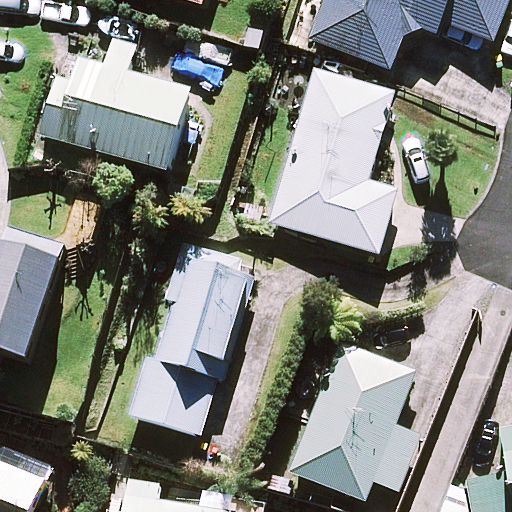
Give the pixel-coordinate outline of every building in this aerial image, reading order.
[(167,0),(203,12),(207,0),(167,0)] [(511,2),(511,0),(327,0),(311,43),(392,76),(409,32),(436,43),(443,27),(494,48),(511,2)] [(130,79),(99,70),(99,71),(82,66),(75,89),(60,85),(43,141),(169,180),(194,99),(130,79)] [(396,98),(318,74),(272,227),(380,260),(399,197),(369,188),(396,98)] [(70,271),(3,249),(0,258),(0,368),(33,380),(70,271)] [(256,271),(184,250),(168,304),(176,306),(158,363),(151,361),(133,420),(204,442),(256,271)] [(418,377),(341,348),(291,478),(367,507),(375,487),(401,497),(422,442),(397,433),(418,377)] [(466,511),(446,506),(443,511),(511,511),(511,429),(504,430),(511,481),(470,487),(473,511),(466,511)] [(0,511),(38,511),(49,489),(0,468),(0,511)] [(231,511),(232,504),(205,499),(203,511),(180,511),(172,511),(175,493),(132,486),(127,511),(231,511)]
